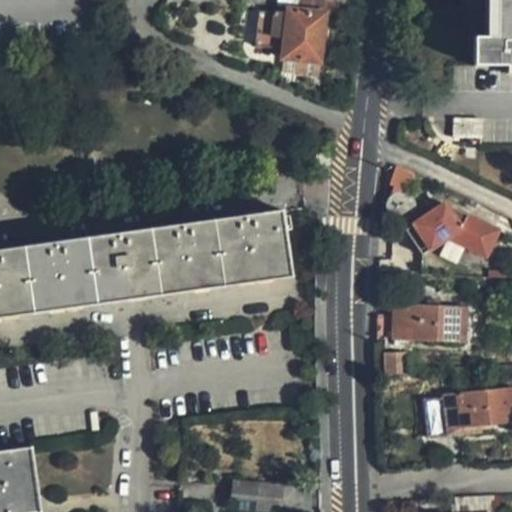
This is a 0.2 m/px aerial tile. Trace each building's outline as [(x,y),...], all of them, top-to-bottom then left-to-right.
[(324,13),(325,0),(291,0),(291,10),(324,13)] [(511,66),(511,0),(486,0),(486,38),(474,39),(474,66),(511,66)] [(320,63),(324,13),(291,10),(282,10),(282,13),(258,10),(255,47),(284,50),(283,59),(320,63)] [(320,63),(283,59),(282,71),(291,72),(318,75),(320,63)] [(453,137),(481,138),(481,119),(453,118),(453,137)] [(391,171),(387,187),(407,192),(411,176),(391,171)] [(443,205),(413,223),(430,249),(447,239),(473,250),(478,238),(490,243),(497,229),(443,205)] [(0,252),(0,321),(287,279),(278,211),(0,252)] [(413,223),(403,230),(420,256),(430,249),(413,223)] [(478,238),(473,250),(485,255),(490,243),(478,238)] [(485,302),(511,303),(511,289),(486,288),(485,302)] [(377,319),(375,340),(390,342),(462,347),(465,312),(393,306),(391,320),(377,319)] [(383,373),(407,374),(406,349),(382,350),(383,373)] [(511,392),(443,396),(423,397),(426,440),(446,439),(496,436),(496,428),(511,426),(511,392)] [(0,455),(0,509),(39,502),(31,451),(0,455)] [(230,508),(280,511),(282,482),(266,481),(233,478),(230,508)] [(495,511),(495,499),(452,500),(451,511),(495,511)] [(40,511),(39,502),(0,509),(0,511),(40,511)]
